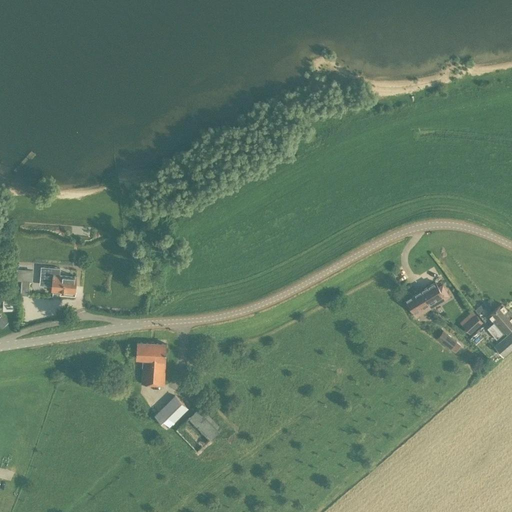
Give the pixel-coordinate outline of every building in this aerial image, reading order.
[(59,275),(60,268),(41,266),(40,280),(53,281),(52,291),(75,292),(77,276),(59,275)] [(29,281),(31,281),(32,272),(23,271),(21,294),(28,295),(29,281)] [(435,282),(420,291),(430,308),(439,303),(437,299),(447,292),(443,284),(438,287),(435,282)] [(420,291),(410,296),(405,299),(415,317),(430,308),(420,291)] [(13,299),(6,299),(6,308),(14,309),(14,305),(14,302),(13,302),(13,299)] [(511,324),(511,312),(511,313),(501,303),(488,314),(494,322),(487,328),(496,339),(511,324)] [(473,310),(459,321),(469,333),(482,322),(473,310)] [(443,329),(437,338),(450,348),(457,340),(443,329)] [(511,329),(494,345),(503,356),(511,348),(511,329)] [(137,341),(136,358),(142,358),(141,383),(165,385),(166,359),(167,343),(137,341)] [(187,408),(174,395),(155,414),(168,428),(187,408)] [(184,420),(193,430),(197,426),(209,438),(221,427),(201,405),(184,420)]
